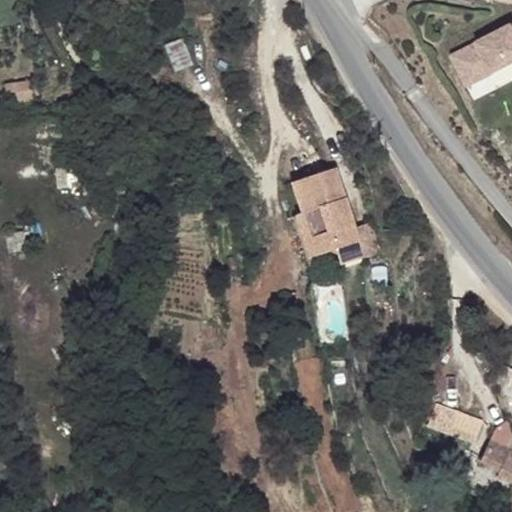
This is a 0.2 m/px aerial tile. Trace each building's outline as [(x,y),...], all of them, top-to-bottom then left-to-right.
[(511,29),(455,58),(469,87),(511,65),(511,29)] [(30,81),(5,86),(7,102),(33,98),(30,81)] [(359,242),(334,168),(291,183),(315,256),(335,250),(359,242)] [(359,242),(335,250),(340,266),(364,258),(359,242)] [(474,439),(481,420),(434,404),(427,423),(474,439)] [(511,451),(508,449),(490,440),(480,462),(498,473),(497,477),(511,483),(511,451)] [(506,500),(511,484),(511,483),(497,477),(487,473),(479,492),(489,496),(505,503),(506,500)]
